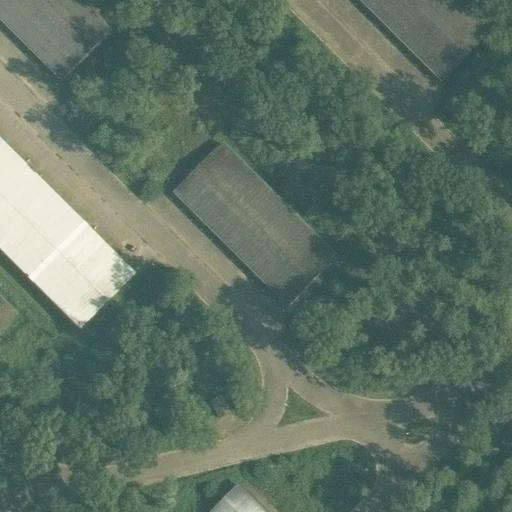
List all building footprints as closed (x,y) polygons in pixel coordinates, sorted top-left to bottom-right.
[(112,32),(80,0),(0,0),(0,20),(62,82),(112,32)] [(492,32),(459,0),(358,0),(441,83),(492,32)] [(135,275),(0,140),(0,253),(78,331),(135,275)] [(339,257),(224,143),(173,194),(288,308),(339,257)] [(0,331),(17,315),(0,298),(0,331)] [(230,412),(221,396),(208,402),(216,418),(230,412)] [(268,511),(239,484),(211,511),(268,511)]
